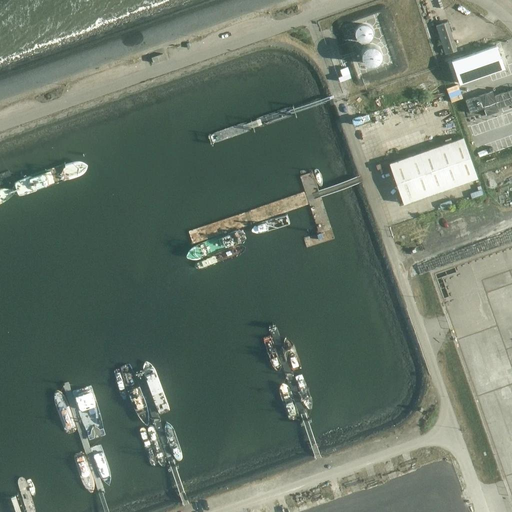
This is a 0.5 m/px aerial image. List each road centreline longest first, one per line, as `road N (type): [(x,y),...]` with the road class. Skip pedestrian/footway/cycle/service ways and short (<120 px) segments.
road 1 (unclassified): [(310,15),(0,125)]
road 2 (unclassified): [(482,511),(453,431),(223,511)]
